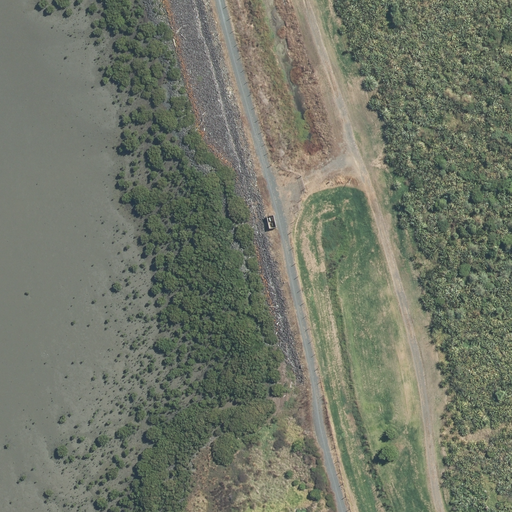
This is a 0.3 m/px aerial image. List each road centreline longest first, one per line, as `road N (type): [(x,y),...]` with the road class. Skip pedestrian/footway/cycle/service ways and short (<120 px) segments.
road 1 (track): [(354,153),(420,380),(440,511)]
road 2 (track): [(305,0),(354,153),(269,194)]
